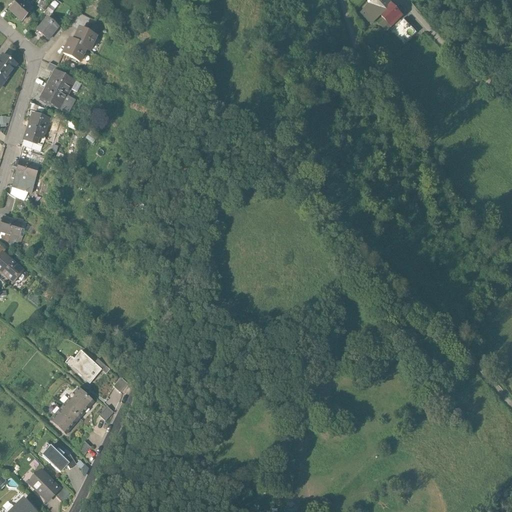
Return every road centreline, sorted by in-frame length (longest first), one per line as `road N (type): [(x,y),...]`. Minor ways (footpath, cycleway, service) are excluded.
road 1 (track): [(511,405),(271,153),(252,157),(126,388)]
road 2 (residential): [(0,188),(33,69),(29,52),(0,25)]
road 3 (residential): [(511,105),(401,0)]
road 4 (residential): [(126,388),(76,511)]
